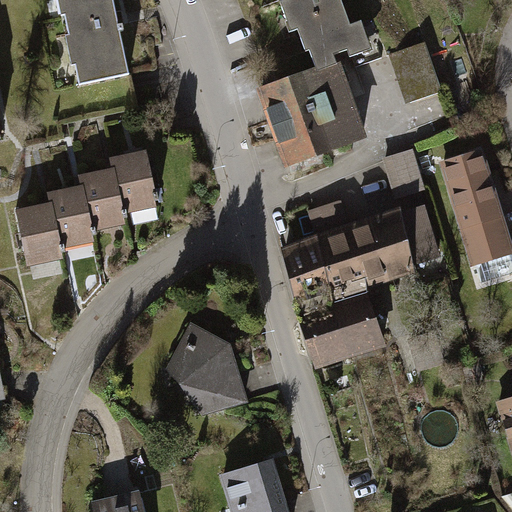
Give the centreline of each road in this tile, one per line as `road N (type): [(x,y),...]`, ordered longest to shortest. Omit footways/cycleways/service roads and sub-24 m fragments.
road 1 (residential): [(39,511),(46,434),(94,324),(170,255),(252,216)]
road 2 (residential): [(340,511),(252,216)]
road 3 (residential): [(252,216),(178,0)]
